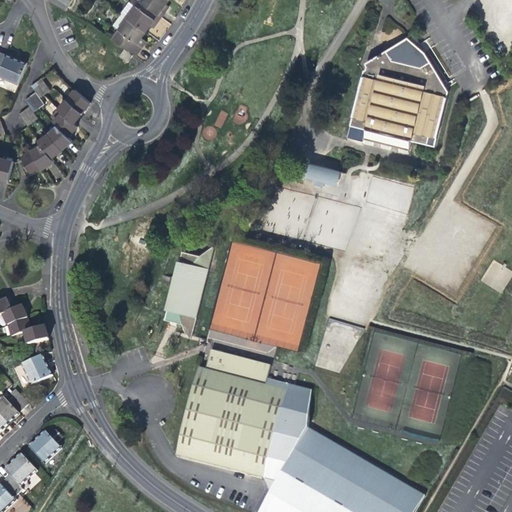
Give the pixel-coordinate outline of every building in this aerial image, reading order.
[(66,11),(69,6),(56,0),(49,0),(49,2),(66,11)] [(166,5),(169,0),(139,0),(139,1),(161,16),(164,12),(162,10),(166,5)] [(157,21),(161,16),(139,1),(127,18),(146,32),(151,25),(155,20),(157,21)] [(140,41),(146,32),(127,18),(122,14),(113,26),(118,30),(112,39),(125,48),(133,55),(140,46),(137,44),(140,41)] [(128,62),(133,55),(125,48),(119,56),(128,62)] [(363,138),(380,142),(391,144),(407,148),(410,140),(426,143),(428,136),(435,138),(447,91),(430,62),(420,68),(392,61),(386,51),(366,63),(365,65),(367,66),(366,70),(364,71),(350,125),(366,128),(363,138)] [(5,53),(5,54),(0,65),(0,77),(18,85),(28,63),(16,58),(5,53)] [(36,92),(41,97),(51,90),(42,78),(32,85),(36,92)] [(59,109),(64,113),(55,122),(59,127),(51,134),(41,142),(43,146),(33,153),(32,151),(22,158),(32,174),(42,167),(43,169),(54,161),(52,157),(64,149),(73,140),(69,136),(78,127),(74,123),(83,112),(91,103),(75,89),(67,99),(59,109)] [(30,106),(34,112),(45,104),(41,97),(36,92),(25,100),(30,106)] [(39,118),(34,112),(30,106),(19,114),(28,126),(39,118)] [(14,163),(1,158),(0,160),(0,178),(2,179),(8,181),(14,163)] [(338,176),(339,171),(308,163),(304,177),(314,179),(313,184),(322,186),(324,180),(328,181),(329,182),(329,183),(330,183),(331,184),(332,185),(333,185),(334,185),(335,185),(336,184),(337,184),(338,183),(338,182),(339,182),(339,181),(339,180),(339,179),(339,178),(339,177),(338,176)] [(200,256),(195,254),(193,264),(209,267),(215,246),(200,256)] [(195,254),(182,251),(172,289),(167,310),(180,313),(181,313),(181,315),(181,318),(182,320),(182,322),(182,324),(183,325),(183,327),(183,328),(183,329),(184,330),(184,331),(184,332),(185,333),(185,334),(186,335),(192,336),(209,267),(193,264),(195,254)] [(0,301),(0,315),(4,314),(10,326),(13,336),(26,332),(30,344),(49,340),(45,326),(30,331),(27,319),(21,306),(12,310),(7,299),(0,301)] [(180,313),(167,310),(166,314),(165,320),(174,322),(182,324),(182,322),(182,320),(181,318),(181,315),(181,313),(180,313)] [(257,511),(412,511),(424,491),(305,428),(313,388),(267,378),(270,363),(210,350),(206,368),(197,366),(186,413),(182,422),(175,456),(191,459),(188,458),(216,464),(224,468),(246,473),(248,474),(273,479),(272,484),(259,508),(257,511)] [(32,386),(53,376),(44,355),(22,365),(32,386)] [(16,390),(11,394),(24,409),(30,404),(16,390)] [(20,413),(24,409),(11,394),(7,399),(5,397),(0,400),(0,413),(10,424),(17,417),(21,414),(20,413)] [(0,433),(4,429),(10,424),(0,413),(0,433)] [(50,435),(57,443),(63,437),(56,429),(50,435)] [(61,447),(57,443),(50,435),(47,432),(39,440),(30,447),(44,462),(61,447)] [(6,471),(10,475),(19,485),(36,469),(23,455),(15,462),(6,471)] [(23,489),(19,485),(10,475),(5,479),(19,494),(23,489)] [(2,485),(14,498),(19,494),(5,479),(0,484),(2,485)] [(14,498),(2,485),(0,486),(0,511),(1,511),(15,500),(14,498)] [(5,511),(28,511),(33,507),(20,496),(5,511)]
